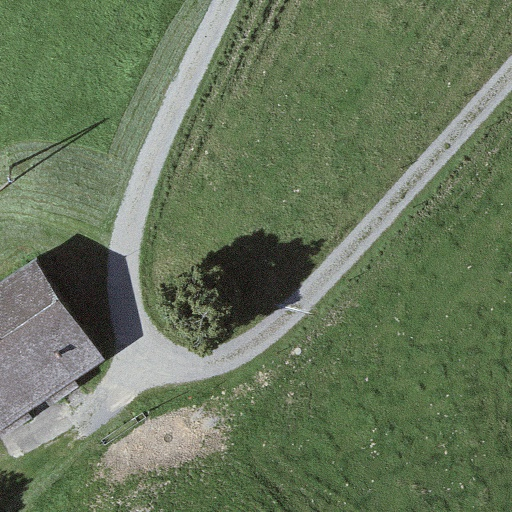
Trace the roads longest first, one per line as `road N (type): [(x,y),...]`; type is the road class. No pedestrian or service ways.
road 1 (track): [(146,375),(278,331),(511,75)]
road 2 (track): [(146,375),(123,277),(159,143),(224,0)]
